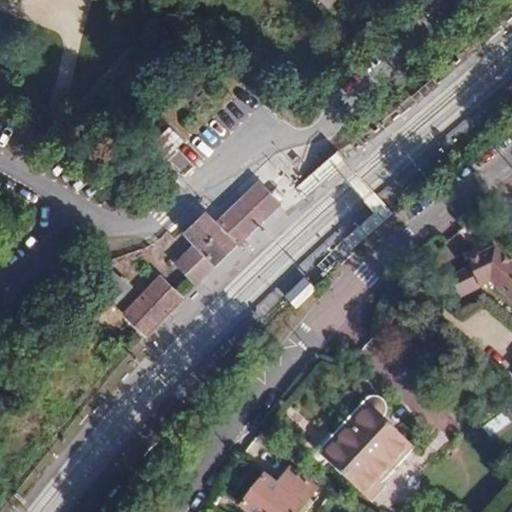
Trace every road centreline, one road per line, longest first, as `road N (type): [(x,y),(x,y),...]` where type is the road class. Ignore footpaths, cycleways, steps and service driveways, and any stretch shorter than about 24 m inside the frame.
road 1 (residential): [(176,511),(233,423),(382,254),(501,168)]
road 2 (residential): [(457,0),(343,112),(309,137),(251,136),(162,217)]
road 3 (residential): [(0,298),(83,210)]
